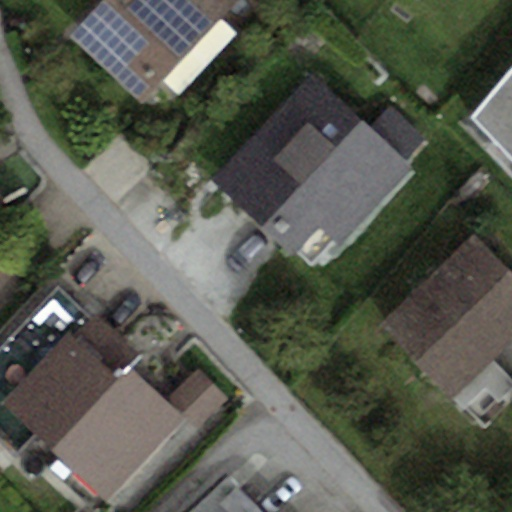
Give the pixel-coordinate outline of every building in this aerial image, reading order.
[(143,102),(236,0),(105,0),(71,37),(143,102)] [(511,71),(473,118),(511,160),(511,71)] [(341,249),(414,171),(405,163),(369,130),(311,75),(211,181),(292,257),(297,251),(312,265),(334,242),(341,249)] [(369,130),(405,163),(427,140),(391,107),(369,130)] [(511,281),(474,242),(379,332),(450,407),(511,348),(511,281)] [(82,320),(2,404),(106,504),(186,420),(167,401),(131,368),(139,359),(95,315),(86,324),(82,320)] [(198,371),(167,401),(186,420),(197,431),(228,402),(198,371)]
